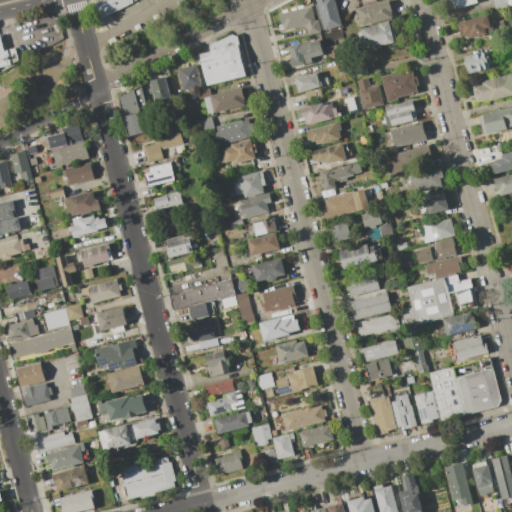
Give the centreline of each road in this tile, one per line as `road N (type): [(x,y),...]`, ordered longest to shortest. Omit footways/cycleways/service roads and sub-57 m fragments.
road 1 (residential): [(194,508),(74,0)]
road 2 (residential): [(361,466),(246,0)]
road 3 (residential): [(511,387),(420,0)]
road 4 (residential): [(511,425),(179,511)]
road 5 (residential): [(0,145),(259,0)]
